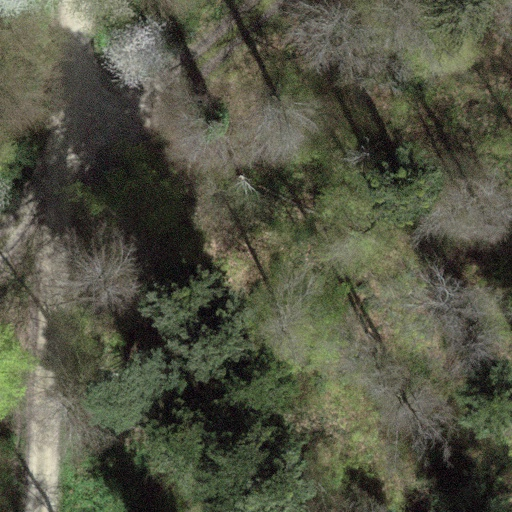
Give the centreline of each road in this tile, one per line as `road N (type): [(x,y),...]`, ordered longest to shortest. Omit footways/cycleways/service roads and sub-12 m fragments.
road 1 (track): [(70,0),(54,155),(38,511)]
road 2 (track): [(54,155),(173,86),(269,0)]
